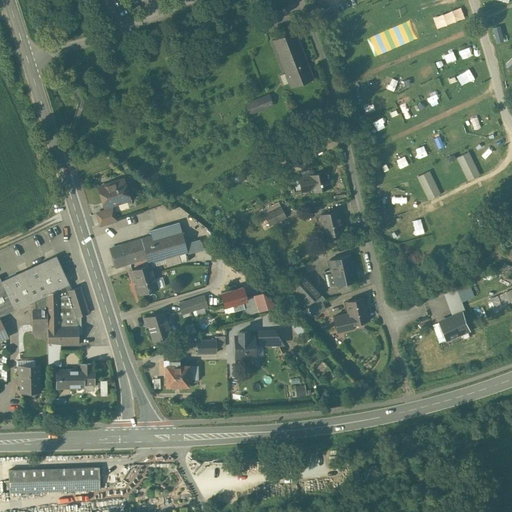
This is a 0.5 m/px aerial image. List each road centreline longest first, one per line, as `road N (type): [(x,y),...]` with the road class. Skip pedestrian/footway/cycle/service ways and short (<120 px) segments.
road 1 (tertiary): [(27,58),(138,437)]
road 2 (secondary): [(177,436),(313,428),(511,378)]
road 3 (residential): [(300,0),(324,55),(386,323)]
road 4 (unclassified): [(27,58),(192,0)]
road 5 (secondary): [(0,443),(138,437)]
